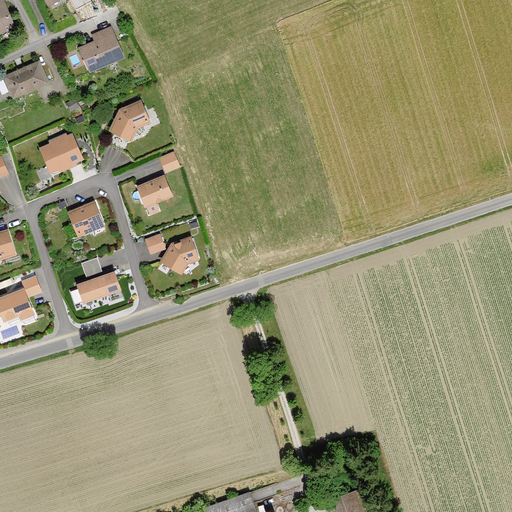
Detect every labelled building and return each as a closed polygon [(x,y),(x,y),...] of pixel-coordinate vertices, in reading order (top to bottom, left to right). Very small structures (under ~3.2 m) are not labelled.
[(3,0),(0,0),(0,35),(16,29),(3,0)] [(117,35),(113,28),(95,37),(97,43),(81,50),(86,61),(92,58),(98,71),(123,58),(113,37),(117,35)] [(40,63),(5,78),(14,99),(49,84),(40,63)] [(151,121),(141,100),(119,110),(108,130),(131,141),(137,128),(151,121)] [(84,161),(73,136),(68,139),(66,135),(50,142),(52,145),(41,150),(52,175),(62,171),(63,174),(77,168),(76,165),(84,161)] [(173,152),(160,157),(165,171),(178,166),(173,152)] [(0,178),(9,175),(2,157),(0,157),(0,193),(1,193),(0,190),(0,178)] [(164,175),(137,186),(145,206),(172,196),(164,175)] [(95,201),(68,212),(77,235),(104,224),(95,201)] [(8,229),(0,231),(0,259),(16,254),(8,229)] [(149,254),(166,248),(160,232),(144,238),(149,254)] [(198,257),(192,237),(172,243),(161,264),(180,274),(187,260),(198,257)] [(82,260),(86,273),(103,268),(99,255),(82,260)] [(115,271),(76,283),(82,304),(121,290),(115,271)] [(28,295),(43,289),(36,272),(21,278),(28,295)] [(25,288),(0,297),(0,315),(3,323),(19,317),(21,321),(35,315),(25,288)] [(323,501),(326,511),(365,511),(356,488),(323,501)] [(257,511),(250,490),(187,511),(257,511)]
